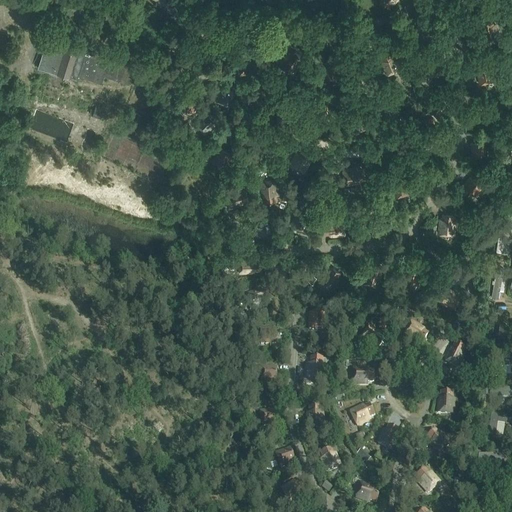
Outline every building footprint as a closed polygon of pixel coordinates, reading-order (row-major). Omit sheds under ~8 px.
[(496,24),(494,17),(485,20),(486,25),(482,27),(487,41),(502,36),(498,23),(496,24)] [(422,41),(437,35),(431,20),(417,26),(422,41)] [(136,79),(140,67),(47,38),(38,67),(76,79),(78,75),(101,82),(103,75),(127,83),(129,77),(136,79)] [(394,56),(391,50),(383,53),(385,58),(381,59),(386,74),(401,68),(396,55),(394,56)] [(302,56),(294,51),(291,55),(288,53),(279,66),(292,74),(300,63),(298,62),(302,56)] [(242,76),(250,63),(236,55),(228,69),(242,76)] [(337,65),(338,58),(328,58),(328,63),(324,63),(323,79),(339,79),(339,65),(337,65)] [(197,80),(212,74),(206,60),(192,65),(197,80)] [(439,65),(439,60),(423,61),(424,76),(438,76),(438,74),(444,73),(444,64),(439,65)] [(481,83),(496,80),(493,64),(477,68),(481,83)] [(228,106),(235,92),(221,85),(214,99),(228,106)] [(193,113),(198,99),(184,93),(178,108),(193,113)] [(435,117),(449,109),(441,96),(428,103),(435,117)] [(476,123),(491,119),(488,104),(473,107),(476,123)] [(102,118),(105,108),(96,105),(93,116),(102,118)] [(328,122),(327,106),(311,107),(312,121),(314,121),(315,127),(324,127),(323,122),(328,122)] [(360,114),(357,109),(349,113),(351,117),(347,120),(355,133),(368,126),(362,114),(360,114)] [(204,134),(216,124),(205,112),(194,123),(204,134)] [(445,155),(448,146),(444,144),(445,140),(430,135),(425,149),(438,154),(439,152),(445,155)] [(473,159),(489,156),(486,140),(470,144),(473,159)] [(226,168),(232,154),(218,147),(212,162),(226,168)] [(308,158),(311,153),(304,148),(301,153),(297,150),(290,164),(303,172),(310,159),(308,158)] [(359,172),(358,167),(343,170),(345,185),(359,183),(358,181),(365,180),(364,171),(359,172)] [(475,196),(485,184),(472,175),(462,187),(475,196)] [(395,198),(410,193),(405,178),(390,183),(395,198)] [(277,195),(275,180),(260,181),(261,195),(263,195),(263,201),(272,200),(272,195),(277,195)] [(240,192),(239,187),(224,191),(228,206),(242,203),(241,201),(247,199),(245,190),(240,192)] [(308,217),(309,210),(301,208),(299,213),(295,211),(291,226),(306,231),(310,217),(308,217)] [(384,219),(383,215),(368,217),(370,232),(384,231),(383,229),(390,228),(389,219),(384,219)] [(452,222),(453,216),(444,215),(444,220),(439,219),(437,235),(453,237),(454,223),(452,222)] [(343,236),(343,220),(329,220),(329,222),(322,223),(323,232),(328,232),(328,236),(343,236)] [(429,225),(428,233),(436,234),(437,226),(429,225)] [(254,261),(254,256),(239,257),(239,272),(253,272),(253,270),(260,269),(259,260),(254,261)] [(378,274),(380,267),(372,265),(370,269),(366,268),(361,283),(376,287),(380,274),(378,274)] [(418,275),(420,269),(412,266),(410,271),(406,269),(401,284),(415,289),(420,276),(418,275)] [(339,272),(331,267),(329,271),(325,269),(316,282),(329,291),(337,279),(335,278),(339,272)] [(452,308),(457,300),(453,297),(456,294),(443,285),(434,297),(445,306),(447,304),(452,308)] [(260,293),(258,289),(244,293),(248,308),(262,304),(261,302),(267,300),(264,291),(260,293)] [(324,329),(325,313),(309,312),(308,328),(324,329)] [(422,343),(426,336),(422,333),(424,329),(411,321),(403,335),(415,342),(416,340),(422,343)] [(388,326),(383,322),(379,329),(383,332),(388,326)] [(506,347),(508,326),(499,325),(497,347),(506,347)] [(261,343),(276,342),(276,326),(260,327),(261,343)] [(378,349),(384,342),(379,339),(382,335),(369,326),(360,339),(372,347),(373,345),(378,349)] [(463,355),(466,349),(457,345),(455,349),(451,348),(444,362),(458,368),(465,356),(463,355)] [(322,364),(322,358),(313,357),(313,362),(308,362),(307,377),(323,378),(324,364),(322,364)] [(511,358),(492,359),(492,369),(511,367),(511,358)] [(276,381),(276,366),(261,366),(260,381),(276,381)] [(373,382),(373,373),(368,373),(369,368),(353,368),(353,383),(367,384),(367,382),(373,382)] [(511,388),(491,389),(491,399),(511,398),(511,388)] [(452,400),(452,393),(443,393),(443,398),(438,397),(437,413),(453,414),(454,400),(452,400)] [(365,409),(363,405),(349,412),(356,425),(369,419),(368,418),(374,415),(370,407),(365,409)] [(320,412),(319,406),(310,406),(311,411),(306,411),(307,427),(323,426),(322,412),(320,412)] [(261,425),(276,423),(274,407),(259,410),(261,425)] [(395,437),(398,431),(390,427),(388,431),(384,429),(377,443),(390,450),(397,438),(395,437)] [(438,434),(434,430),(427,436),(431,440),(428,443),(438,454),(450,443),(440,433),(438,434)] [(280,467),(294,462),(289,448),(274,453),(280,467)] [(334,454),(331,448),(323,451),(325,456),(321,458),(327,472),(341,466),(336,453),(334,454)] [(362,449),(357,454),(365,463),(371,458),(362,449)] [(354,466),(359,460),(355,456),(350,462),(354,466)] [(506,459),(497,459),(497,481),(506,481),(506,459)] [(428,474),(423,469),(417,475),(420,479),(416,482),(427,493),(438,483),(429,473),(428,474)] [(298,484),(296,480),(282,488),(289,501),(302,495),(301,493),(306,490),(302,482),(298,484)] [(376,502),(379,494),(374,492),(376,488),(361,483),(356,498),(369,502),(370,500),(376,502)]
